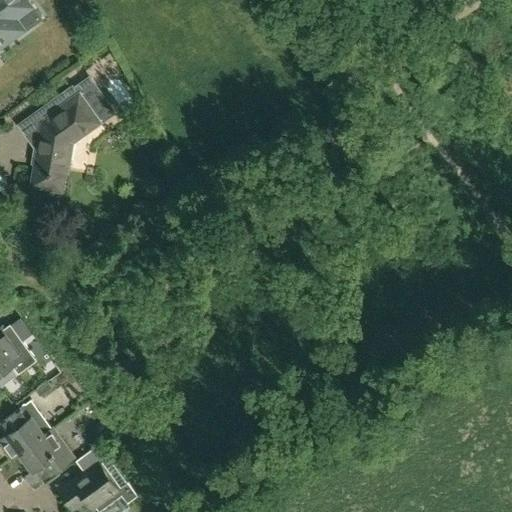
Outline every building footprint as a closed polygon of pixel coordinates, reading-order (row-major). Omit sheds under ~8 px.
[(0,0),(0,46),(24,29),(40,18),(32,7),(26,0),(0,0)] [(128,69),(114,77),(132,107),(146,100),(128,69)] [(43,123),(33,185),(62,190),(65,170),(68,171),(73,142),(115,111),(90,75),(74,86),(73,84),(34,111),(43,123)] [(4,329),(2,325),(0,326),(0,373),(13,364),(19,372),(37,359),(11,324),(4,329)] [(49,382),(36,391),(40,396),(52,387),(49,382)] [(21,452),(53,428),(31,399),(0,421),(0,423),(7,434),(0,439),(0,442),(12,459),(21,452)] [(74,457),(53,428),(21,452),(34,469),(42,463),(51,474),(74,457)] [(139,496),(110,456),(107,458),(98,446),(77,461),(86,472),(74,481),(72,480),(58,490),(71,509),(86,498),(93,508),(96,506),(100,511),(99,511),(121,511),(131,505),(130,503),(139,496)]
